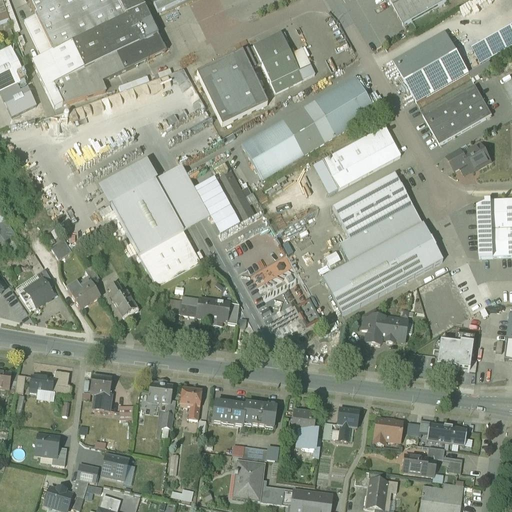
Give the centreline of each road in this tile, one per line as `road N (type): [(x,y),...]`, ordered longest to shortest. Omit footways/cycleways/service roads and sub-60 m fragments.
road 1 (tertiary): [(0,338),(501,407)]
road 2 (residential): [(443,195),(332,0)]
